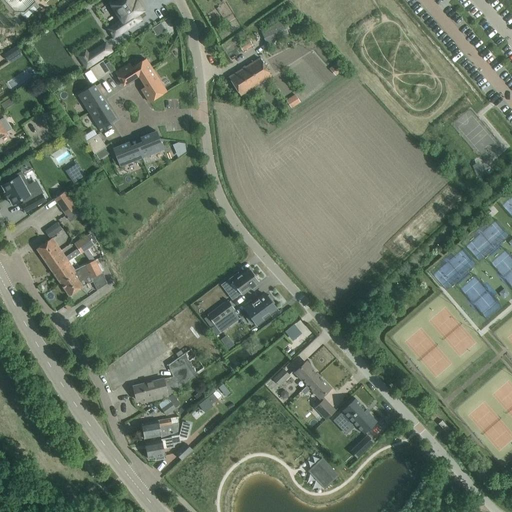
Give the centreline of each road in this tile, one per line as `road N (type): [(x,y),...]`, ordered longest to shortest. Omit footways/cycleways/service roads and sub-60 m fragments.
road 1 (unclassified): [(494,511),(239,227),(211,172),(203,112)]
road 2 (unclassified): [(135,483),(142,476),(114,435),(97,378),(16,267),(0,275)]
road 3 (secondary): [(135,483),(90,428),(0,275)]
